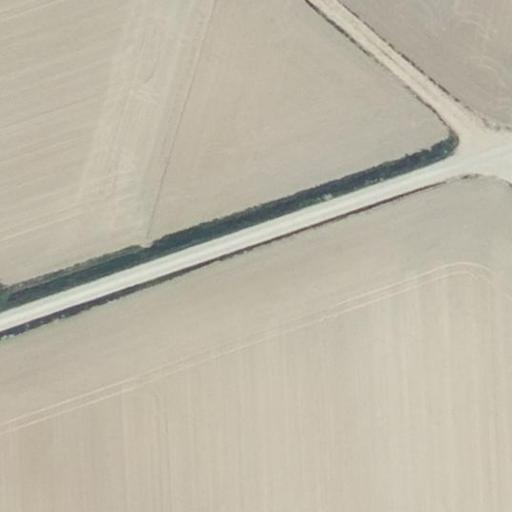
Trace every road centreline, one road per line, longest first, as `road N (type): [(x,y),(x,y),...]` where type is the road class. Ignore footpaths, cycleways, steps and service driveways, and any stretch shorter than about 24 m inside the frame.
road 1 (unclassified): [(0,326),(502,156)]
road 2 (track): [(317,0),(502,156)]
